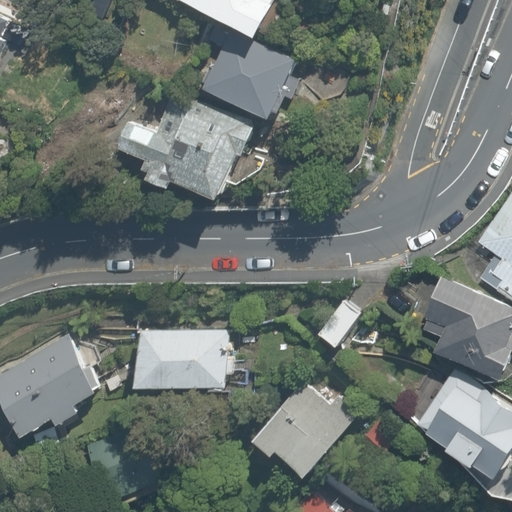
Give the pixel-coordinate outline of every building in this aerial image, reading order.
[(293,0),(212,0),(284,32),(293,0)] [(0,65),(24,13),(0,1),(0,65)] [(314,58),(243,27),(216,85),(287,117),(314,58)] [(271,124),(162,82),(131,162),(241,203),(271,124)] [(511,205),(469,262),(511,287),(511,205)] [(511,301),(454,277),(424,347),(511,384),(511,301)] [(372,308),(351,296),(328,335),(349,347),(372,308)] [(233,326),(141,323),(139,387),(231,390),(233,326)] [(109,388),(78,330),(0,371),(0,376),(29,431),(109,388)] [(359,410),(312,372),(260,436),(307,474),(359,410)] [(511,474),(511,400),(461,372),(426,421),(509,479),(511,474)] [(410,426),(387,409),(369,434),(392,450),(410,426)] [(96,445),(114,496),(178,473),(160,423),(96,445)] [(360,511),(317,477),(288,511),(360,511)]
